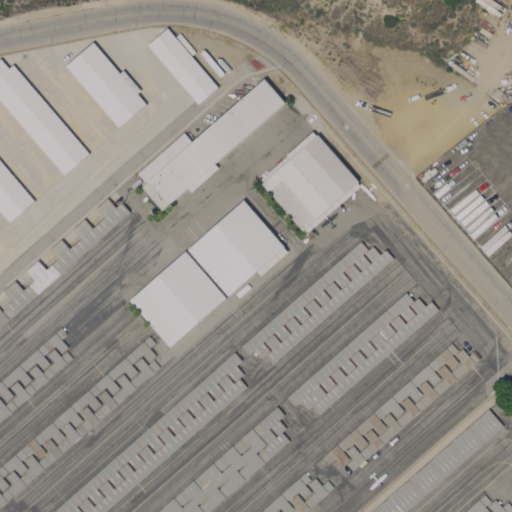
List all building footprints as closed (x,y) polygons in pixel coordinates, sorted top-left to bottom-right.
[(147,44),(167,27),(217,86),(198,103),(147,44)] [(66,65),(93,41),(146,103),(119,127),(66,65)] [(0,99),(0,58),(8,68),(13,64),(30,84),(32,81),(49,101),(46,103),(89,153),(64,174),(0,99)] [(162,210),(141,186),(146,183),(137,173),(183,132),(192,142),(264,78),(285,102),(162,210)] [(333,208),(306,232),(304,229),(303,230),(262,184),(318,134),(359,180),(330,205),(333,208)] [(0,210),(0,160),(34,200),(9,221),(0,210)] [(0,326),(0,308),(2,311),(7,306),(6,305),(12,300),(3,291),(15,280),(23,289),(35,279),(27,270),(38,260),(46,269),(58,259),(49,249),(61,238),(70,248),(81,238),(73,229),(85,219),(93,228),(104,217),(96,208),(104,200),(107,198),(116,207),(122,202),(130,211),(0,326)] [(259,276),(232,299),(229,295),(228,295),(187,249),(243,199),(284,246),(256,271),(259,276)] [(360,241),(368,249),(373,245),(380,254),(386,249),(393,258),(273,363),(265,354),(261,358),(254,349),(248,354),(241,346),(360,241)] [(185,250),(226,297),(170,346),(129,299),(130,299),(126,294),(153,271),(157,275),(185,250)] [(406,292),(413,300),(408,305),(414,312),(405,320),(399,312),(388,322),(394,330),(386,338),(379,330),(368,340),(374,348),(366,355),(359,348),(348,357),(355,365),(346,373),(340,365),(328,375),(335,383),(326,390),(320,382),(308,393),(315,401),(307,408),(300,400),(294,405),(287,397),(406,292)] [(311,405),(317,400),(310,392),(318,385),(326,393),(337,383),(330,375),(338,367),(346,375),(357,365),(350,357),(358,350),(365,358),(377,348),(369,339),(378,332),(385,340),(397,330),(389,322),(398,315),(405,323),(417,313),(409,304),(418,297),(425,305),(431,300),(438,309),(319,414),(311,405)] [(0,380),(61,327),(62,329),(64,327),(66,329),(64,331),(67,334),(62,339),(68,346),(61,352),(55,345),(43,355),(50,363),(43,369),(36,361),(25,371),(32,379),(25,385),(18,377),(6,387),(13,395),(7,401),(0,393),(0,380)] [(155,342),(150,347),(156,355),(149,361),(143,353),(131,363),(138,371),(131,377),(124,369),(113,379),(120,387),(112,393),(106,386),(94,396),(101,403),(94,410),(87,402),(76,412),(83,419),(76,425),(69,418),(58,428),(64,436),(58,442),(51,434),(39,444),(46,452),(39,458),(32,450),(21,460),(28,468),(21,474),(14,466),(2,476),(9,484),(2,490),(0,488),(0,467),(149,335),(155,342)] [(451,343),(457,350),(452,354),(458,361),(451,368),(445,360),(433,370),(440,378),(433,384),(426,376),(415,386),(421,394),(415,400),(408,393),(397,402),(403,410),(396,416),(390,408),(378,418),(385,426),(379,432),(372,424),(361,434),(367,442),(360,448),(354,441),(342,451),(349,458),(342,464),(335,457),(330,461),(324,455),(451,343)] [(0,421),(0,399),(5,404),(17,394),(10,387),(17,380),(24,388),(36,378),(29,370),(36,364),(43,372),(54,362),(47,354),(54,348),(61,355),(67,350),(73,357),(0,421)] [(346,463),(352,458),(346,450),(353,444),(359,452),(371,442),(364,434),(371,428),(377,436),(389,426),(382,418),(389,412),(396,420),(407,410),(400,402),(407,396),(414,404),(425,394),(418,386),(425,380),(432,387),(443,377),(437,370),(444,364),(451,371),(462,361),(455,354),(462,348),(469,355),(474,350),(480,357),(352,470),(346,463)] [(242,360),(236,365),(244,373),(235,381),(227,372),(216,382),(223,390),(215,397),(208,389),(196,400),(203,407),(194,415),(188,407),(176,417),(183,425),(175,432),(168,425),(156,435),(163,443),(155,450),(148,442),(136,452),(143,460),(135,467),(128,460),(116,470),(123,478),(115,485),(108,478),(96,488),(103,496),(95,503),(88,495),(76,505),(82,511),(52,511),(234,351),(242,360)] [(0,492),(1,494),(13,483),(6,476),(13,470),(19,477),(31,467),(24,460),(31,454),(38,461),(49,451),(43,444),(50,438),(56,445),(68,435),(61,428),(68,422),(74,429),(86,419),(80,411),(87,405),(93,413),(105,403),(98,395),(105,389),(111,397),(122,387),(116,379),(123,373),(130,381),(141,370),(135,363),(142,357),(148,364),(153,359),(160,366),(0,506),(0,492)] [(103,511),(85,511),(78,505),(87,497),(94,506),(105,495),(98,487),(107,480),(114,488),(125,478),(118,470),(126,462),(134,471),(146,460),(138,452),(146,445),(154,453),(165,443),(158,434),(166,427),(174,436),(185,425),(178,417),(186,409),(194,418),(205,408),(198,399),(206,392),(214,400),(225,390),(218,382),(227,374),(234,382),(239,378),(247,386),(103,511)] [(494,407),(504,398),(508,403),(499,411),(494,407)] [(156,511),(277,405),(284,414),(279,419),(286,428),(282,432),(289,440),(207,511),(156,511)] [(370,511),(488,408),(503,426),(405,511),(370,511)] [(258,511),(304,472),(310,479),(305,484),(312,491),(305,498),(298,489),(286,500),(293,507),(288,511),(284,511),(279,506),(272,511),(258,511)] [(276,511),(279,509),(281,511),(291,511),(297,507),(290,499),(297,493),(304,501),(315,491),(308,483),(315,477),(322,485),(327,480),(333,487),(304,511),(276,511)] [(463,511),(484,494),(490,500),(484,505),(490,511),(463,511)] [(495,511),(488,505),(495,499),(502,506),(507,501),(511,506),(511,508),(507,511),(495,511)]
